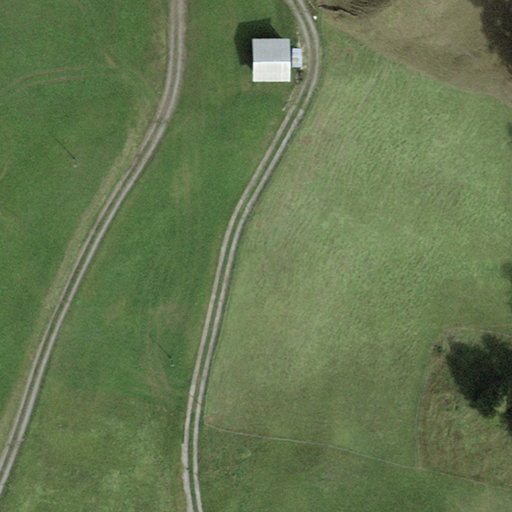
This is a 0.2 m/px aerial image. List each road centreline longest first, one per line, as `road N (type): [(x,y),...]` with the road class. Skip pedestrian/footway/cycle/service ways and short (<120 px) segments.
road 1 (track): [(295,0),(313,68),(229,245),(191,421),(194,511)]
road 2 (track): [(0,475),(50,331),(158,126),(175,64),(177,0)]
